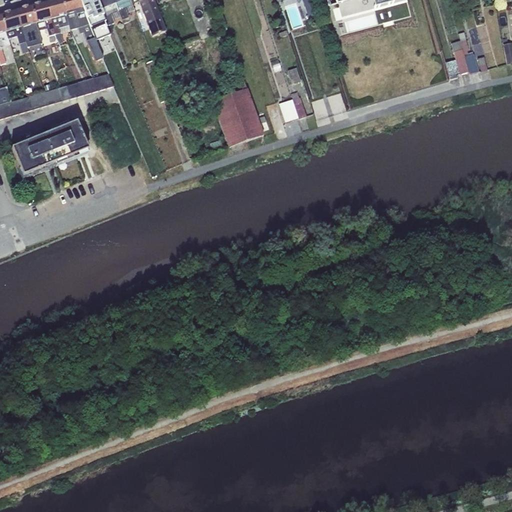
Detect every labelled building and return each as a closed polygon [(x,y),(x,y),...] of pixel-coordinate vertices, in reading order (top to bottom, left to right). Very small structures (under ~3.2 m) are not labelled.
[(61,0),(52,0),(45,2),(53,31),(55,36),(59,45),(63,43),(61,35),(70,33),(69,31),(61,0)] [(95,42),(78,0),(61,0),(69,31),(77,29),(79,36),(83,34),(95,63),(102,60),(95,42)] [(107,27),(95,0),(78,0),(95,42),(110,36),(107,27)] [(121,20),(112,0),(95,0),(107,27),(115,24),(114,23),(121,20)] [(133,8),(129,0),(112,0),(121,20),(121,21),(129,18),(127,14),(134,12),(133,8)] [(152,0),(129,0),(133,8),(139,6),(151,38),(163,33),(152,0)] [(290,11),(293,28),(303,26),(297,0),(289,0),(292,11),(290,11)] [(301,0),(307,16),(315,13),(310,0),(301,0)] [(335,0),(337,3),(337,4),(351,0),(371,0),(374,9),(393,4),(391,0),(335,0)] [(45,2),(30,6),(38,32),(46,30),(49,38),(55,36),(53,31),(45,2)] [(30,6),(15,10),(26,50),(42,45),(38,32),(30,6)] [(15,10),(0,14),(8,40),(17,38),(22,55),(27,53),(26,50),(15,10)] [(0,14),(0,65),(6,64),(1,48),(10,45),(8,40),(0,14)] [(455,26),(445,29),(447,35),(457,32),(455,26)] [(457,35),(459,41),(469,75),(478,73),(473,55),(472,53),(467,54),(467,52),(469,52),(464,33),(457,35)] [(460,76),(468,73),(468,76),(469,75),(459,41),(451,44),(455,61),(460,76)] [(511,46),(511,44),(503,45),(507,64),(511,63),(511,46)] [(483,58),(477,60),(481,72),(487,71),(483,58)] [(278,60),(270,62),(274,72),(281,70),(278,60)] [(153,61),(146,64),(150,76),(149,76),(159,104),(168,101),(153,61)] [(460,76),(455,61),(444,64),(449,81),(457,79),(456,76),(460,76)] [(296,69),(287,72),(292,86),(301,83),(296,69)] [(238,92),(211,102),(228,149),(229,149),(228,148),(230,148),(247,142),(262,137),(263,137),(241,74),(233,77),(238,92)] [(0,105),(0,120),(113,87),(108,75),(11,103),(0,105)] [(7,88),(0,90),(0,105),(11,103),(7,88)] [(292,100),(298,120),(306,118),(300,98),(298,99),(297,93),(290,95),(292,100)] [(278,105),(284,124),(298,120),(292,100),(278,105)] [(266,113),(261,114),(267,130),(272,128),(266,113)] [(11,151),(22,179),(87,152),(76,124),(75,121),(25,142),(26,144),(11,151)]
